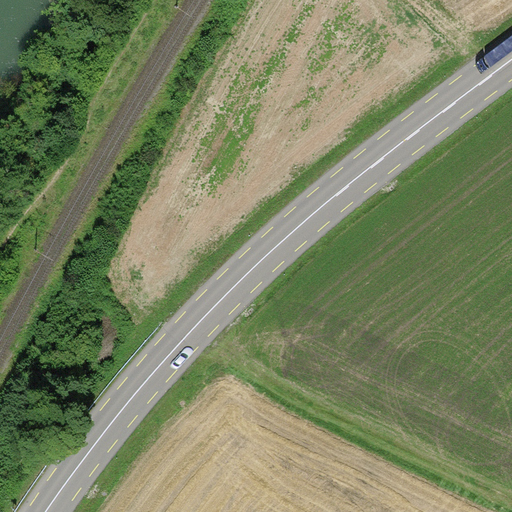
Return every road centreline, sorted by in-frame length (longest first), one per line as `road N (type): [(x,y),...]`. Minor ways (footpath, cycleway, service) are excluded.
road 1 (primary): [(511,61),(276,245),(130,395),(42,511)]
road 2 (track): [(511,499),(379,443),(290,380),(192,328)]
